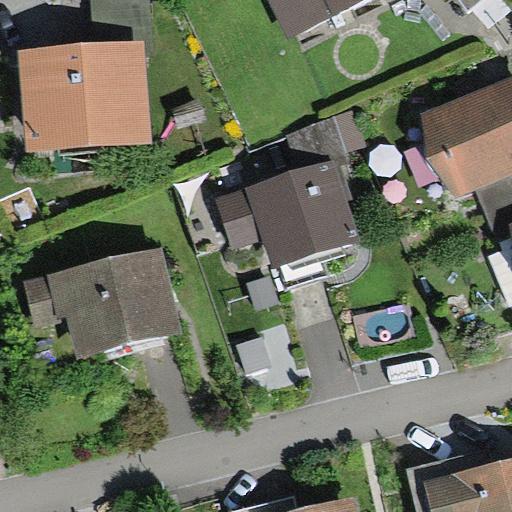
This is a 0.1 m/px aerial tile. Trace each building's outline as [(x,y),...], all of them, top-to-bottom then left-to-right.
[(275,0),(295,38),(368,0),(275,0)] [(141,59),(25,66),(32,176),(148,169),(141,59)] [(511,90),(422,127),(454,205),(511,182),(511,90)] [(338,175),(224,207),(243,275),(357,243),(338,175)] [(158,260),(61,283),(78,355),(175,332),(158,260)] [(511,511),(511,470),(420,493),(424,511),(511,511)]
